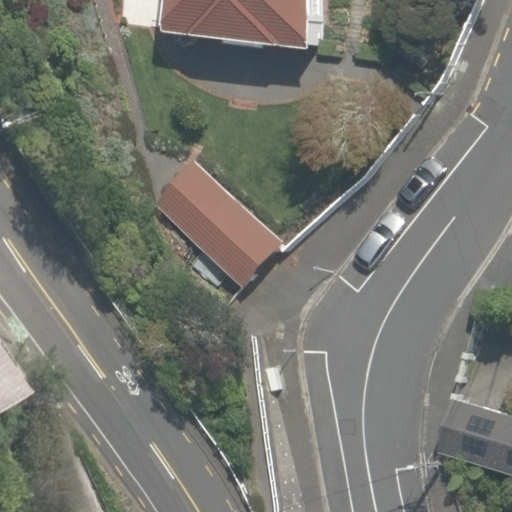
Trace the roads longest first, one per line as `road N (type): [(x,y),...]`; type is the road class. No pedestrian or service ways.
road 1 (residential): [(511,93),(378,356),(371,434),(387,511)]
road 2 (residential): [(87,358),(200,511)]
road 3 (residential): [(87,358),(46,425),(88,511)]
road 4 (residential): [(0,234),(87,358)]
